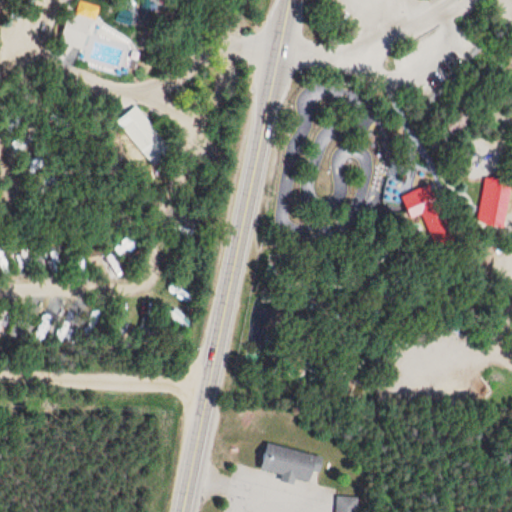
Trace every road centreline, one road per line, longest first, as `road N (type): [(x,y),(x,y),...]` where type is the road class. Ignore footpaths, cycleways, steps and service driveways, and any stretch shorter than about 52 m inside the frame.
road 1 (primary): [(176,511),(279,0)]
road 2 (residential): [(202,384),(0,373)]
